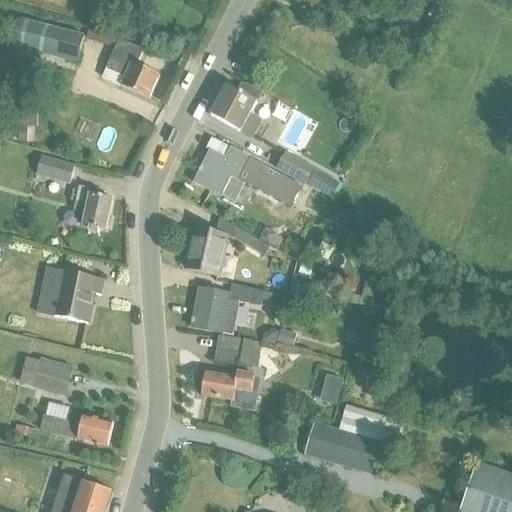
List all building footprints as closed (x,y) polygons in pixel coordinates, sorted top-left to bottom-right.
[(7,47),(15,49),(78,65),(85,38),(15,19),(7,47)] [(92,28),(90,38),(107,42),(110,32),(92,28)] [(119,41),(113,55),(106,71),(125,79),(121,87),(150,100),(160,77),(137,66),(144,52),(119,41)] [(211,115),(251,138),(261,121),(249,114),(261,93),(244,84),(239,93),(227,86),(211,115)] [(282,112),(294,117),(298,105),(286,100),(282,112)] [(194,182),(222,196),(236,204),(246,184),(237,180),(249,158),(231,149),(226,159),(210,151),(194,182)] [(287,153),(278,169),(330,198),(339,182),(315,168),(287,153)] [(37,174),(45,176),(70,183),(75,167),(42,157),(37,174)] [(264,164),(255,181),(287,199),(291,191),(300,196),(306,187),(264,164)] [(74,212),(85,215),(83,226),(106,231),(113,200),(100,197),(101,191),(80,186),(79,191),(74,190),(71,201),(76,202),(74,212)] [(235,240),(238,230),(220,220),(217,235),(196,230),(187,270),(218,277),(227,238),(235,240)] [(47,278),(39,315),(88,325),(94,295),(101,297),(104,281),(65,273),(49,270),(47,278)] [(199,289),(192,329),(223,335),(234,337),(240,303),(245,304),(261,307),(263,295),(231,288),(230,295),(199,289)] [(242,307),(240,324),(252,326),(255,309),(242,307)] [(277,341),(291,346),(295,335),(281,330),(277,341)] [(241,365),(257,368),(261,343),(244,340),(222,337),(220,349),(243,353),(241,365)] [(22,384),(67,396),(74,369),(42,361),(42,364),(16,357),(10,380),(22,384)] [(202,397),(232,402),(230,409),(255,413),(261,378),(238,374),(237,380),(206,375),(202,397)] [(343,429),(395,444),(402,418),(351,403),(343,429)] [(41,431),(52,434),(109,447),(114,423),(69,413),(70,410),(50,405),(47,417),(44,417),(41,431)] [(20,423),(18,433),(36,436),(37,426),(20,423)] [(306,455),(326,461),(335,431),(316,425),(306,455)] [(330,462),(376,475),(385,445),(339,432),(330,462)] [(511,511),(511,476),(477,465),(460,511),(511,511)] [(68,479),(60,505),(79,511),(105,511),(112,493),(68,479)]
